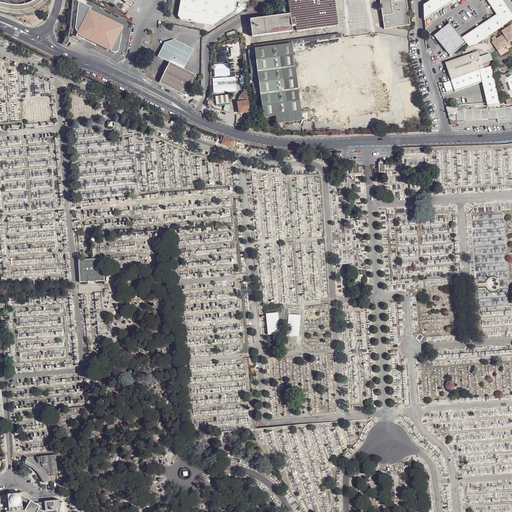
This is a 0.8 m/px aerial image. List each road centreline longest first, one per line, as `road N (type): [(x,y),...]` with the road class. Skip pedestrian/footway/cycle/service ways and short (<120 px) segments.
road 1 (secondary): [(195,117),(292,144),(511,136)]
road 2 (unknown): [(288,131),(393,119),(393,50),(419,45)]
